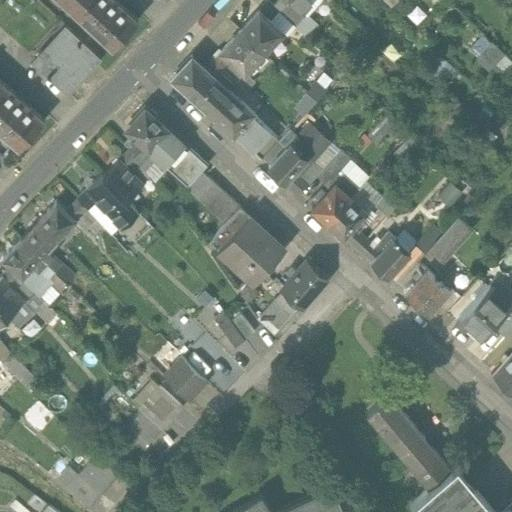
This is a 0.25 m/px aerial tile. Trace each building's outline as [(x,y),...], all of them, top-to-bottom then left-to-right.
[(136,20),(113,0),(72,0),(66,7),(110,48),(136,20)] [(312,4),(307,0),(289,0),(304,13),(312,4)] [(277,11),(268,2),(260,10),(269,19),(277,11)] [(269,19),(260,10),(240,31),(263,53),(283,32),(269,19)] [(31,64),(60,92),(93,56),(63,29),(31,64)] [(263,53),(240,31),(222,51),(231,60),(245,73),(245,72),(263,53)] [(485,54),(478,58),(483,67),(499,58),(491,45),(482,50),(485,54)] [(231,60),(222,51),(214,59),(223,68),(231,60)] [(206,68),(192,55),(172,77),(195,98),(215,77),(206,68)] [(223,68),(214,59),(206,68),(215,77),(220,72),(223,68)] [(245,72),(245,73),(231,60),(223,68),(246,90),(255,81),(245,72)] [(234,86),(220,72),(215,77),(195,98),(234,134),(235,132),(253,113),(230,91),(234,86)] [(44,119),(0,80),(0,131),(17,147),(44,119)] [(145,106),(126,128),(141,141),(132,151),(137,158),(138,157),(139,159),(168,127),(145,106)] [(269,131),(255,118),(257,117),(253,113),(235,132),(253,148),(269,131)] [(297,137),(288,128),(277,139),(285,146),(270,163),(268,165),(297,193),(306,183),(320,169),(311,161),(328,143),(308,124),(297,137)] [(277,139),(269,131),(253,148),(262,156),(277,139)] [(285,146),(277,139),(262,156),(270,163),(285,146)] [(143,183),(128,167),(137,158),(132,151),(129,148),(103,173),(126,198),(143,183)] [(126,198),(103,173),(87,188),(96,197),(95,198),(96,198),(122,226),(139,211),(126,198)] [(349,196),(334,182),(320,196),(311,206),(326,220),(349,196)] [(320,196),(306,183),(297,193),(311,206),(320,196)] [(87,188),(78,198),(86,207),(87,207),(96,198),(95,198),(96,197),(87,188)] [(349,196),(326,220),(342,235),(352,224),(365,211),(349,196)] [(66,210),(56,200),(38,219),(57,238),(76,217),(86,207),(78,198),(66,210)] [(208,237),(253,279),(285,245),(240,203),(208,237)] [(57,238),(38,219),(21,237),(45,260),(48,257),(44,253),(57,238)] [(365,237),(352,224),(342,235),(356,247),(365,237)] [(448,229),(431,247),(443,258),(459,240),(448,229)] [(380,250),(370,261),(386,276),(409,251),(393,236),(380,250)] [(21,237),(2,257),(11,266),(20,273),(23,276),(37,259),(42,264),(45,260),(21,237)] [(365,237),(356,247),(370,261),(380,250),(365,237)] [(327,275),(304,257),(299,262),(296,259),(286,269),(289,273),(279,284),(283,287),(257,315),(274,331),(300,302),(301,304),(327,275)] [(74,275),(62,263),(55,270),(67,282),(74,275)] [(11,266),(0,275),(0,308),(7,316),(24,301),(10,284),(20,273),(11,266)] [(67,282),(55,270),(48,277),(60,289),(67,282)] [(449,292),(425,270),(405,293),(428,315),(449,292)] [(505,307),(485,289),(488,286),(486,285),(458,316),(460,317),(463,314),(471,321),(468,324),(469,325),(470,324),(481,334),(480,335),(482,337),(508,307),(507,305),(505,307)] [(244,336),(223,308),(214,315),(235,344),(244,336)] [(511,313),(510,312),(495,328),(505,338),(511,330),(511,313)] [(511,351),(508,356),(505,353),(492,366),(495,369),(492,373),(511,392),(511,351)] [(208,378),(182,353),(165,372),(191,397),(208,378)] [(182,405),(159,383),(139,405),(143,408),(163,426),(182,405)] [(297,400),(283,383),(275,390),(288,407),(297,400)] [(288,407),(275,390),(266,397),(279,414),(288,407)] [(449,468),(388,394),(367,410),(428,485),(449,468)] [(163,426),(143,408),(125,428),(145,446),(163,426)] [(120,472),(98,453),(78,474),(100,493),(120,472)] [(498,511),(495,511),(454,464),(449,468),(428,485),(409,500),(418,511),(511,511),(511,497),(508,501),(510,504),(498,511)] [(78,474),(69,465),(57,479),(89,505),(100,493),(78,474)] [(345,511),(332,481),(273,508),(261,490),(226,511),(345,511)]
